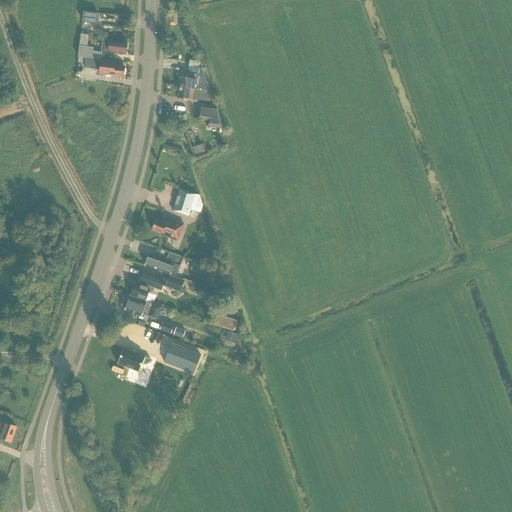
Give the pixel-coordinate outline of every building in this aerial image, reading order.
[(99,26),(100,17),(84,15),(83,25),(99,26)] [(126,53),(127,43),(109,41),(109,40),(102,39),(101,50),(108,51),(126,53)] [(79,45),(78,57),(79,57),(85,58),(101,60),(101,59),(102,52),(93,51),(94,47),(79,45)] [(85,63),(84,68),(100,70),(100,68),(106,68),(105,74),(123,77),(125,66),(114,65),(115,61),(101,59),(101,60),(85,58),(85,63)] [(190,58),(187,73),(188,73),(187,77),(181,76),(179,87),(205,91),(209,91),(208,85),(205,76),(199,75),(200,68),(196,67),(197,59),(190,58)] [(193,100),(199,101),(211,102),(209,91),(205,91),(179,87),(177,98),(178,98),(193,100)] [(199,103),(196,119),(209,121),(211,105),(199,103)] [(194,148),(196,155),(206,153),(203,145),(194,148)] [(196,194),(180,189),(173,211),(189,216),(196,194)] [(177,241),(184,224),(164,216),(162,222),(155,220),(152,230),(161,233),(160,234),(177,241)] [(148,256),(145,265),(170,274),(173,263),(180,265),(183,257),(169,252),(166,262),(148,256)] [(211,255),(208,265),(213,266),(216,257),(211,255)] [(161,289),(164,280),(158,278),(159,277),(143,272),(139,282),(147,285),(155,287),(155,288),(155,287),(161,289)] [(179,291),(183,279),(167,274),(163,286),(179,291)] [(153,293),(155,287),(147,285),(146,287),(135,283),(130,295),(145,300),(148,293),(153,293)] [(149,315),(157,318),(161,307),(147,301),(145,305),(129,299),(125,309),(142,315),(143,311),(149,313),(149,315)] [(226,318),(216,314),(213,324),(223,328),(226,318)] [(171,333),(174,326),(162,321),(160,329),(171,333)] [(183,339),(187,331),(178,327),(174,335),(183,339)] [(224,341),(235,344),(239,335),(228,331),(224,341)] [(172,343),(165,362),(193,373),(201,354),(172,343)] [(151,359),(123,348),(117,364),(139,372),(143,362),(149,364),(151,359)] [(2,422),(0,421),(0,432),(2,433),(0,437),(0,438),(11,442),(16,427),(5,423),(5,424),(1,423),(2,422)]
